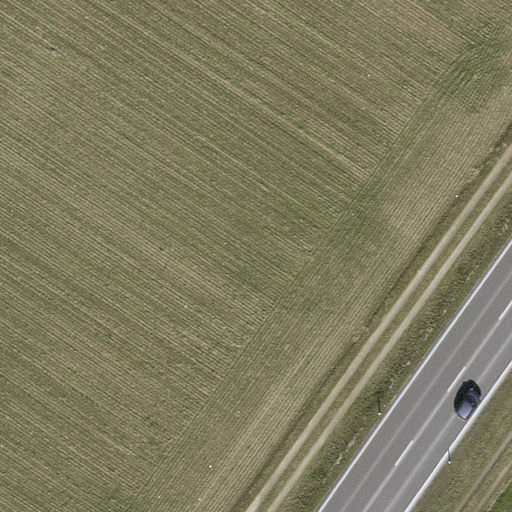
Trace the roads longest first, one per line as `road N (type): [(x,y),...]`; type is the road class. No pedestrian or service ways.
road 1 (track): [(511,165),(263,511)]
road 2 (primary): [(365,511),(511,308)]
